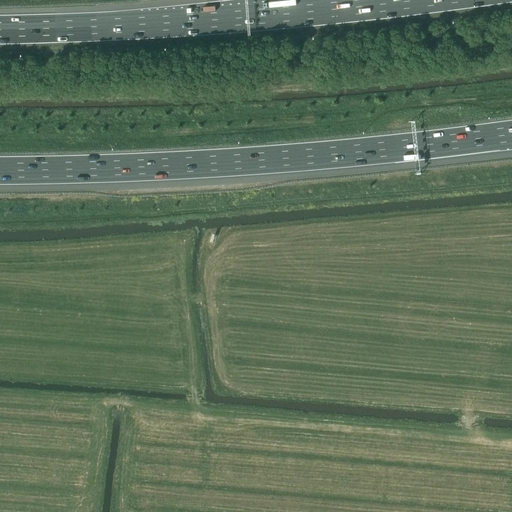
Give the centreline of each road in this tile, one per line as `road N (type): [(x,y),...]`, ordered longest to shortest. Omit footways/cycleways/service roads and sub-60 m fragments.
road 1 (motorway): [(0,169),(215,164),(511,135)]
road 2 (motorway): [(417,0),(160,24),(0,29)]
